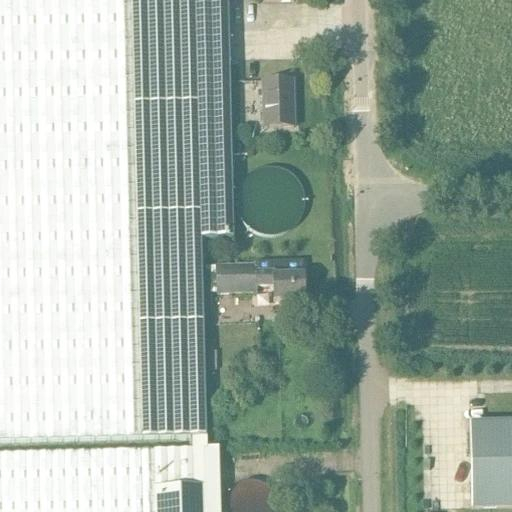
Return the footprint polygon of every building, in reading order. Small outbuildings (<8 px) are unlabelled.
[(0,0),(0,442),(187,440),(189,440),(207,440),(204,242),(233,241),(226,0),(263,0),(263,4),(293,3),(293,0),(0,0)] [(292,83),(262,84),(263,130),(293,129),(292,83)] [(254,267),(205,269),(206,297),(256,295),(256,290),(273,289),(273,304),(303,303),(302,263),(254,265),(254,267)] [(511,413),(461,415),(462,499),(511,497),(511,413)] [(0,457),(0,511),(204,511),(204,488),(192,488),(192,452),(0,457)]
